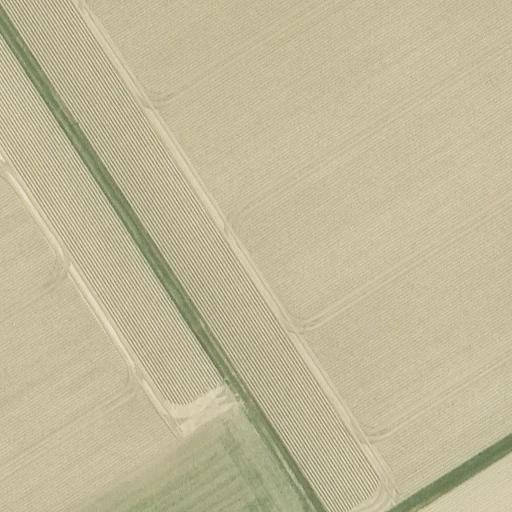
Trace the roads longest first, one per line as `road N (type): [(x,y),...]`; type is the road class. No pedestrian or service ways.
road 1 (track): [(316,511),(0,22)]
road 2 (track): [(407,511),(511,447)]
